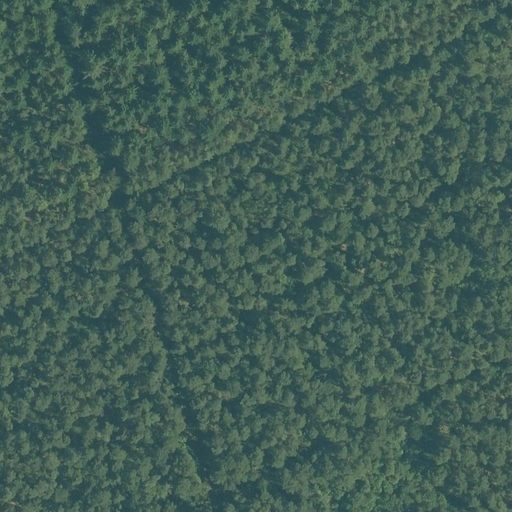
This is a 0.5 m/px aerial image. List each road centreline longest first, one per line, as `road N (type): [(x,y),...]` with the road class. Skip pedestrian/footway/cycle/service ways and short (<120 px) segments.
road 1 (track): [(511,7),(118,197)]
road 2 (track): [(118,197),(217,511)]
road 3 (track): [(54,0),(118,197)]
